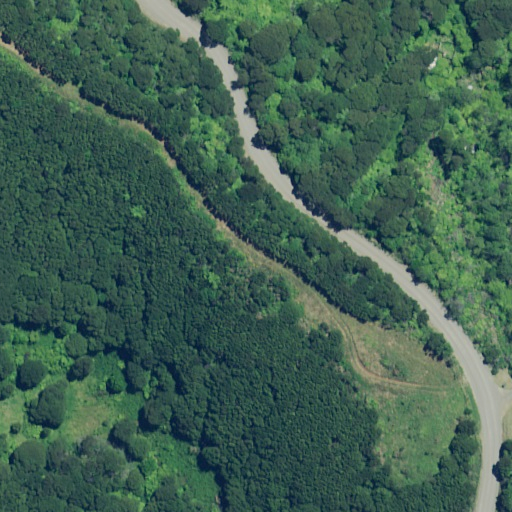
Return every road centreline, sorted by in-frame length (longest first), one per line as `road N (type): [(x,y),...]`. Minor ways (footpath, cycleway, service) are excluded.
road 1 (unclassified): [(153,0),(201,58),(259,172),(403,276),(465,347),(490,404),(493,462),(484,511)]
road 2 (track): [(475,371),(449,387),(363,372),(334,315),(240,238),(151,134),(0,42)]
